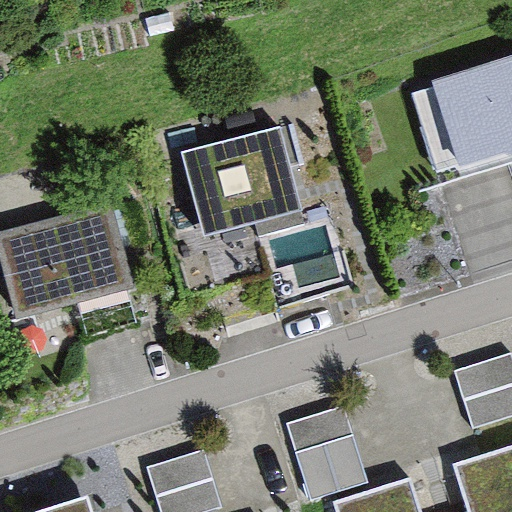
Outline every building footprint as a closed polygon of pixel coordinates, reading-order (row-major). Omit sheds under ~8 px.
[(511,59),(436,83),(462,166),(511,150),(511,59)] [(305,212),(283,128),(184,154),(206,238),(305,212)] [(137,290),(113,203),(0,233),(0,256),(18,322),(137,290)] [(511,354),(456,373),(475,431),(511,418),(511,354)] [(346,407),(289,425),(308,483),(365,465),(346,407)] [(511,511),(511,447),(453,466),(467,511),(511,511)] [(206,450),(149,468),(163,511),(212,511),(225,508),(206,450)] [(420,511),(410,479),(334,504),(336,511),(420,511)] [(94,511),(90,497),(42,511),(94,511)]
